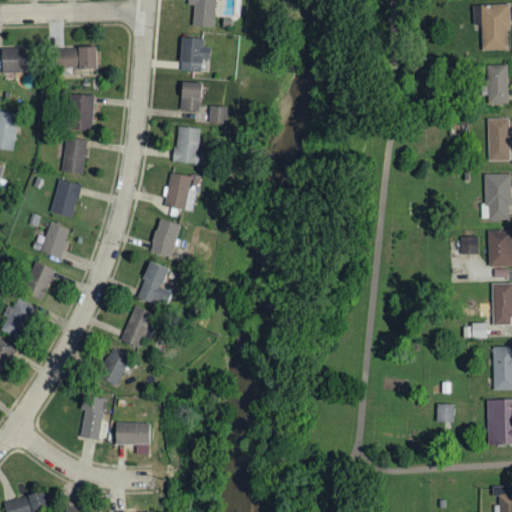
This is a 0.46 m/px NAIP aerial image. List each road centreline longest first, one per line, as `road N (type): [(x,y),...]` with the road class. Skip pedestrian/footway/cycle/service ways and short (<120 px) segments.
road 1 (residential): [(0,444),(63,352),(99,276),(134,148),(148,0)]
road 2 (residential): [(14,428),(96,477),(153,480)]
road 3 (residential): [(148,10),(0,13)]
